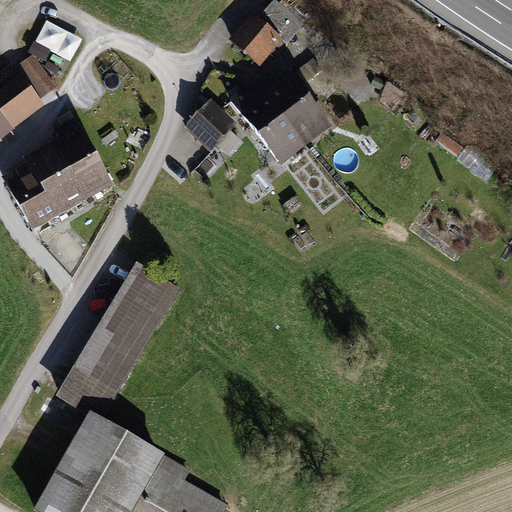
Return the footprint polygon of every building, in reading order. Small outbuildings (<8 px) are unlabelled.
[(276,0),(259,19),(285,41),(289,44),(305,25),(276,0)] [(254,14),(230,41),(261,68),(285,41),(259,19),(254,14)] [(83,39),(48,20),(30,53),(43,60),(40,65),(60,75),(62,70),(65,72),(83,39)] [(0,139),(2,142),(46,109),(41,103),(59,89),(34,56),(17,69),(14,66),(0,76),(0,139)] [(314,59),(297,72),(306,84),(323,71),(314,59)] [(264,90),(309,148),(334,128),(289,71),(264,90)] [(309,148),(264,90),(256,97),(247,86),(229,100),(282,168),(309,148)] [(213,100),(185,129),(211,155),(239,126),(213,100)] [(54,143),(89,203),(115,188),(75,119),(55,131),(59,139),(53,142),(54,143)] [(45,193),(60,219),(89,203),(54,143),(25,160),(27,165),(44,194),(45,193)] [(44,194),(27,165),(2,179),(34,234),(60,219),(45,193),(44,194)] [(93,415),(104,421),(181,290),(137,265),(58,400),(90,419),(93,415)] [(224,511),(228,506),(186,481),(191,472),(104,421),(93,415),(90,419),(35,511),(224,511)]
